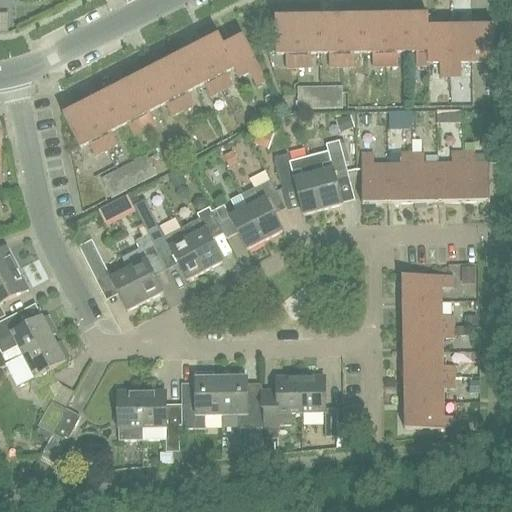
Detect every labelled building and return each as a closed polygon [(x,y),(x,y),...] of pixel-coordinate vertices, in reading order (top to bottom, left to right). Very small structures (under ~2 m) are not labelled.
[(384,17),(363,18),(363,54),(372,54),(373,68),(385,68),(384,17)] [(397,53),(407,53),(406,17),(384,17),(385,68),(397,68),(397,53)] [(416,67),(429,67),(429,64),(428,28),(428,17),(406,17),(407,53),(416,53),(416,67)] [(286,69),(298,69),(297,18),(275,19),(276,55),(286,55),(286,69)] [(319,18),(297,18),(298,69),(311,69),(311,55),(320,55),(319,18)] [(329,69),(342,69),(341,18),(319,18),(320,55),(329,54),(329,69)] [(354,54),(363,54),(363,18),(341,18),(342,69),(354,68),(354,54)] [(450,28),(428,28),(429,64),(440,64),(440,79),(451,78),(450,28)] [(461,64),(472,64),(472,28),(450,28),(451,78),(461,78),(461,64)] [(472,28),(472,64),(483,64),(483,78),(494,78),(494,28),(472,28)] [(240,79),(223,47),(218,37),(199,47),(222,92),(232,86),(225,74),(233,70),(238,80),(240,79)] [(243,37),(223,47),(240,79),(249,74),(256,87),(266,82),(243,37)] [(210,98),(222,92),(199,47),(179,57),(196,89),(203,85),(210,98)] [(187,93),(196,89),(179,57),(160,67),(183,112),(194,106),(187,93)] [(171,118),(183,112),(160,67),(141,77),(157,109),(165,105),(171,118)] [(149,113),(157,109),(141,77),(121,87),(145,132),(155,126),(149,113)] [(133,138),(145,132),(121,87),(102,97),(119,129),(126,125),(133,138)] [(297,110),(342,110),(342,88),(297,88),(297,110)] [(110,133),(119,129),(102,97),(83,106),(106,152),(117,146),(110,133)] [(95,157),(106,152),(83,106),(63,116),(80,149),(88,145),(95,157)] [(460,113),(449,114),(449,126),(460,125),(460,113)] [(309,158),(323,211),(342,206),(334,177),(348,173),(339,142),(326,145),(328,153),(309,158)] [(438,165),(439,205),(464,204),(463,153),(452,153),(452,165),(438,165)] [(463,153),(464,204),(490,204),(489,165),(474,165),(474,153),(463,153)] [(387,166),(388,206),(413,205),(412,154),(401,154),(401,166),(387,166)] [(412,154),(413,205),(439,205),(438,165),(424,166),(424,154),(412,154)] [(388,206),(387,166),(374,166),(373,155),(361,155),(362,206),(388,206)] [(110,199),(155,176),(145,156),(100,180),(110,199)] [(323,211),(309,158),(290,163),(288,156),(274,159),(283,190),(296,187),(303,217),(323,211)] [(241,197),(241,198),(264,242),(282,233),(265,200),(277,194),(271,181),(241,197)] [(264,242),(241,198),(232,203),(238,214),(229,218),(247,251),(264,242)] [(114,226),(144,216),(140,202),(109,212),(114,226)] [(224,207),(212,213),(216,221),(228,215),(224,207)] [(199,220),(182,229),(205,273),(222,264),(208,236),(220,230),(216,221),(212,213),(209,209),(197,215),(199,220)] [(155,221),(143,227),(148,236),(159,230),(155,221)] [(187,282),(205,273),(182,229),(165,238),(160,229),(148,236),(161,261),(173,255),(187,282)] [(139,250),(122,260),(128,271),(145,304),(163,295),(149,267),(161,261),(148,236),(135,242),(139,250)] [(109,276),(94,245),(80,252),(96,282),(109,276)] [(0,278),(17,270),(6,248),(0,251),(0,278)] [(17,270),(0,278),(0,319),(5,317),(0,307),(0,305),(28,291),(17,270)] [(109,276),(108,276),(127,313),(145,304),(128,271),(110,280),(109,276)] [(402,304),(441,303),(441,290),(453,289),(453,277),(402,278),(402,304)] [(441,303),(402,304),(402,329),(454,328),(453,317),(442,317),(441,303)] [(17,348),(22,357),(53,341),(51,337),(56,335),(48,317),(42,320),(41,318),(22,328),(16,315),(0,322),(0,353),(1,356),(17,348)] [(454,328),(402,329),(403,355),(442,354),(442,340),(454,340),(454,328)] [(55,346),(53,341),(22,357),(11,363),(12,364),(23,385),(27,383),(34,396),(48,389),(42,376),(65,365),(64,363),(69,360),(60,343),(55,346)] [(442,354),(403,355),(403,380),(454,379),(454,368),(443,368),(442,354)] [(182,405),(182,431),(205,431),(205,418),(222,418),(221,380),(213,380),(213,374),(195,374),(196,405),(182,405)] [(301,379),(301,415),(325,414),(325,439),(338,438),(338,411),(325,411),(325,378),(301,379)] [(292,415),(301,415),(301,379),(277,379),(277,392),(264,392),(265,440),(278,440),(278,427),(292,427),(292,415)] [(454,379),(403,380),(404,405),(443,405),(443,390),(455,390),(454,379)] [(247,380),(221,380),(222,418),(239,418),(239,430),(262,430),(262,404),(248,404),(247,380)] [(143,442),(142,393),(118,394),(119,442),(143,442)] [(166,393),(142,393),(143,442),(166,441),(166,453),(179,453),(179,425),(166,425),(166,393)] [(40,427),(53,434),(66,409),(53,402),(40,427)] [(443,405),(404,405),(404,431),(455,430),(455,418),(443,418),(443,405)] [(66,409),(53,434),(68,442),(81,417),(66,409)]
